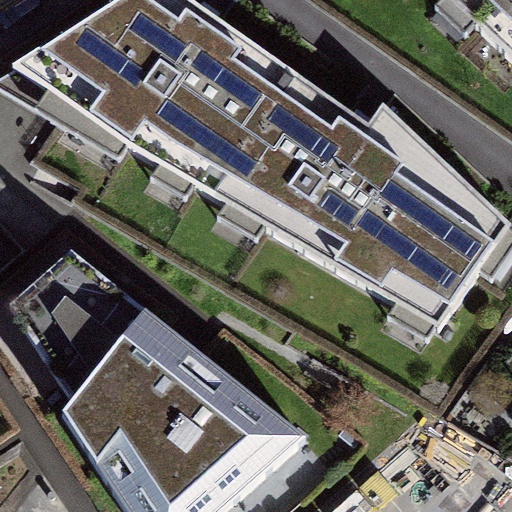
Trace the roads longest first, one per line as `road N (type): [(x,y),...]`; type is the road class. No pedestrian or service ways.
road 1 (residential): [(269,0),(511,179)]
road 2 (unknown): [(0,273),(36,342),(39,365),(29,400),(0,424)]
